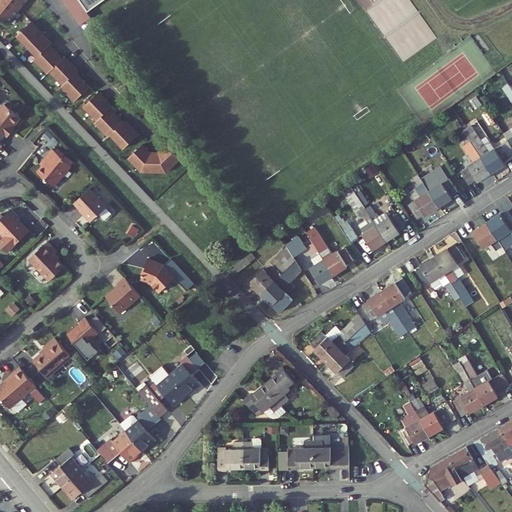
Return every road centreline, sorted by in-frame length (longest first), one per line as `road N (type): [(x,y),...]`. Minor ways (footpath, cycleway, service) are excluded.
road 1 (residential): [(276,334),(511,181)]
road 2 (residential): [(0,193),(29,198),(87,259),(83,278),(0,349)]
road 3 (residential): [(148,478),(190,493),(372,490)]
road 4 (residential): [(148,478),(276,334)]
road 5 (residential): [(276,334),(404,472)]
road 6 (residential): [(54,0),(134,109)]
road 7 (residential): [(404,472),(511,411)]
